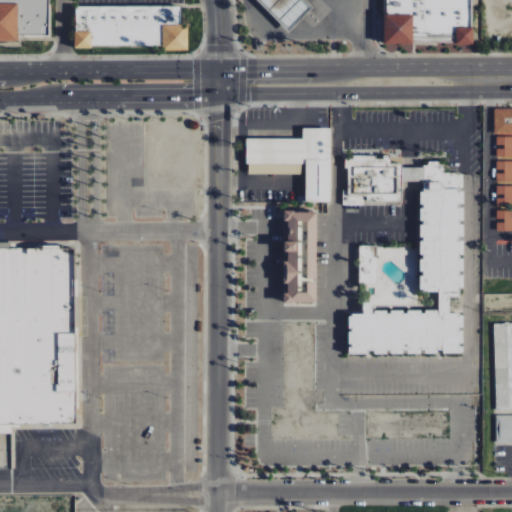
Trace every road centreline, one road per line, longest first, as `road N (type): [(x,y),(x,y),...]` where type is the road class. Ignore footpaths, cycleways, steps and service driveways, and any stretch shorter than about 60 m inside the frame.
road 1 (residential): [(218,119),(217,511)]
road 2 (residential): [(218,494),(511,492)]
road 3 (primary): [(243,94),(511,92)]
road 4 (primary): [(511,69),(245,73)]
road 5 (primary): [(0,100),(194,96)]
road 6 (primary): [(194,73),(0,72)]
